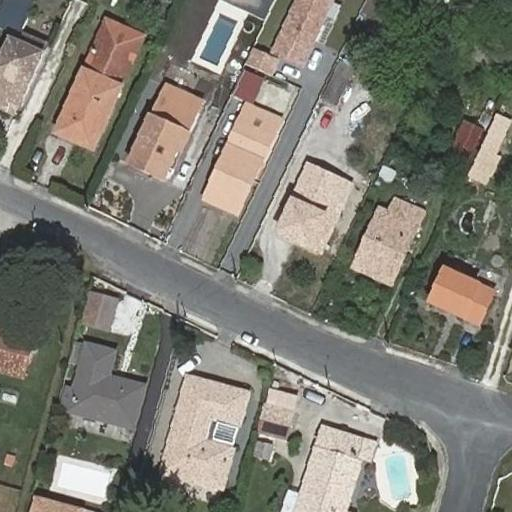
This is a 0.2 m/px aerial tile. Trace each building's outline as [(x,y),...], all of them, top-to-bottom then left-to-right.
[(27,0),(10,0),(7,8),(33,19),(39,5),(27,0)] [(214,23),(221,0),(189,0),(185,13),(214,23)] [(335,0),(295,0),(269,56),(302,72),(335,0)] [(33,19),(7,8),(0,22),(0,26),(25,38),(33,19)] [(13,38),(5,56),(39,71),(49,49),(28,40),(26,44),(13,38)] [(39,71),(5,56),(0,69),(0,108),(8,112),(12,102),(24,107),(39,71)] [(95,150),(122,88),(87,71),(58,133),(95,150)] [(349,82),(334,75),(323,100),(338,107),(349,82)] [(159,101),(152,116),(191,136),(199,120),(193,109),(172,99),(159,101)] [(287,119),(250,102),(241,122),(278,139),(287,119)] [(129,166),(164,181),(178,151),(183,153),(191,136),(152,116),(129,166)] [(278,139),(241,122),(205,201),(241,218),(278,139)] [(374,173),(390,136),(370,126),(353,164),(374,173)] [(487,128),(471,165),(489,173),(497,154),(494,152),(502,135),(487,128)] [(310,168),(352,187),(358,175),(316,156),(310,168)] [(322,254),(352,187),(310,168),(280,235),(322,254)] [(395,286),(426,215),(397,203),(391,215),(383,211),(358,269),(395,286)] [(480,325),(494,292),(447,269),(432,303),(480,325)] [(0,372),(23,378),(35,336),(2,327),(1,334),(0,333),(0,372)] [(134,429),(145,386),(109,377),(116,353),(87,345),(69,412),(134,429)] [(188,378),(163,473),(223,489),(247,396),(219,388),(220,386),(188,378)] [(266,406),(287,412),(292,392),(271,387),(266,406)] [(287,412),(266,406),(259,432),(286,439),(293,413),(287,412)] [(360,464),(355,462),(362,441),(323,429),(297,511),(339,511),(346,493),(350,495),(360,464)] [(360,464),(372,467),(379,446),(362,441),(355,462),(360,464)] [(415,511),(426,511),(428,506),(418,503),(415,511)]
